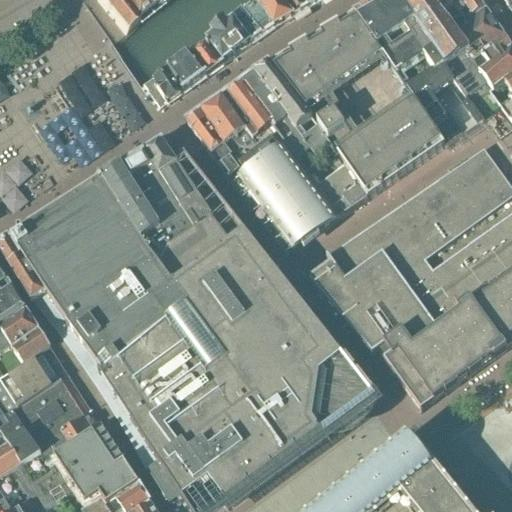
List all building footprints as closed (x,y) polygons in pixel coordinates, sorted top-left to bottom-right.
[(117,0),(95,0),(126,37),(140,25),(117,0)] [(158,0),(117,0),(140,25),(163,5),(158,0)] [(279,0),(266,0),(259,7),(276,32),(295,21),(279,0)] [(279,0),(295,21),(310,12),(300,0),(279,0)] [(300,0),(310,12),(323,4),(320,0),(300,0)] [(394,0),(389,0),(381,5),(386,16),(409,51),(404,54),(423,82),(421,84),(432,101),(446,120),(461,142),(484,126),(471,108),(470,109),(454,86),(444,72),(420,37),(394,0)] [(428,0),(394,0),(420,37),(444,72),(469,55),(465,49),(453,33),(442,19),(428,0)] [(485,13),(476,0),(428,0),(442,19),(448,14),(458,30),(453,33),(465,49),(475,42),(465,28),(485,13)] [(511,0),(501,0),(511,14),(511,0)] [(447,151),(461,142),(446,120),(432,101),(421,84),(423,82),(404,54),(409,51),(386,16),(381,5),(359,17),(356,19),(406,96),(431,132),(447,151)] [(248,16),(246,17),(264,41),(276,32),(259,7),(257,9),(253,7),(248,11),(248,16)] [(465,49),(469,55),(474,62),(503,39),(485,13),(465,28),(475,42),(465,49)] [(246,17),(235,25),(253,48),(264,41),(246,17)] [(337,161),(368,203),(447,151),(431,132),(406,96),(356,19),(270,70),(311,124),(301,132),(304,137),(306,135),(309,138),(314,133),(312,131),(315,128),(337,161)] [(214,40),(207,45),(208,46),(225,69),(253,48),(235,25),(234,23),(228,28),(226,25),(211,36),(214,40)] [(491,97),(505,86),(511,80),(511,51),(503,39),(474,62),(469,55),(444,72),(454,86),(470,109),(471,108),(490,94),(491,97)] [(207,81),(225,69),(208,46),(191,59),(207,81)] [(187,59),(167,74),(169,77),(184,98),(207,81),(191,59),(189,61),(187,59)] [(314,133),(309,138),(306,135),(304,137),(301,132),(311,124),(270,70),(257,79),(255,80),(284,119),(310,155),(323,171),(337,161),(315,128),(312,131),(314,133)] [(148,88),(163,111),(167,108),(168,109),(169,109),(184,98),(169,77),(162,81),(159,78),(146,86),(148,88)] [(255,80),(243,89),(276,134),(285,127),(288,131),(283,134),(286,137),(281,140),(283,143),(297,163),(310,155),(284,119),(255,80)] [(511,80),(505,86),(511,95),(508,98),(510,100),(499,107),(491,97),(490,94),(471,108),(484,126),(503,112),(511,124),(511,80)] [(243,89),(228,100),(227,100),(251,131),(268,153),(283,143),(281,140),(276,134),(243,89)] [(227,100),(200,118),(224,150),(251,131),(227,100)] [(188,127),(188,128),(207,153),(212,159),(224,150),(200,118),(194,122),(189,126),(188,127)] [(323,171),(311,181),(304,172),(297,163),(283,143),(268,153),(251,131),(224,150),(242,175),(233,181),(236,185),(231,189),(265,233),(286,259),(288,258),(301,249),(302,249),(342,222),(364,207),(364,206),(368,204),(368,203),(337,161),(323,171)] [(163,146),(162,146),(162,147),(147,156),(146,156),(145,157),(181,213),(210,191),(186,161),(178,168),(163,146)] [(224,150),(212,159),(212,160),(218,167),(217,168),(220,172),(226,179),(229,183),(233,180),(233,181),(242,175),(224,150)] [(314,288),(343,322),(425,264),(511,201),(511,191),(484,153),(329,259),(328,258),(327,259),(331,266),(310,281),(315,287),(314,288)] [(124,169),(122,170),(158,229),(181,213),(145,157),(143,158),(138,161),(124,169)] [(158,229),(122,170),(121,170),(121,171),(103,182),(102,182),(102,183),(151,263),(153,261),(156,265),(163,260),(162,258),(166,255),(169,254),(172,252),(158,229)] [(91,193),(89,194),(81,200),(80,199),(49,219),(110,302),(71,331),(88,355),(98,370),(102,377),(100,379),(118,403),(132,392),(157,426),(173,414),(182,426),(184,425),(204,453),(215,444),(233,431),(243,424),(264,408),(317,437),(320,435),(329,440),(377,405),(361,385),(275,369),(266,357),(261,349),(255,341),(237,318),(220,294),(202,270),(190,254),(174,266),(166,255),(162,258),(163,260),(156,265),(153,261),(151,263),(102,183),(95,187),(96,188),(90,192),(91,193)] [(224,210),(210,191),(181,213),(158,229),(172,252),(209,225),(207,222),(224,210)] [(228,215),(224,210),(207,222),(209,225),(172,252),(169,254),(166,255),(174,266),(190,254),(186,248),(222,221),(221,220),(228,215)] [(246,238),(228,215),(221,220),(222,221),(186,248),(190,254),(202,270),(246,238)] [(33,229),(23,236),(22,235),(18,238),(17,237),(10,241),(11,241),(9,241),(47,296),(52,303),(71,331),(110,302),(49,219),(33,229)] [(511,233),(505,223),(480,240),(511,284),(511,233)] [(264,261),(246,238),(202,270),(220,294),(264,261)] [(511,284),(480,240),(456,258),(511,335),(511,284)] [(0,252),(1,254),(9,267),(8,267),(20,287),(20,286),(32,305),(35,303),(39,301),(42,298),(43,299),(47,296),(9,241),(9,242),(0,247),(0,252)] [(511,335),(456,258),(443,267),(433,274),(432,275),(450,300),(476,337),(495,363),(511,350),(511,335)] [(282,284),(264,261),(220,294),(237,318),(282,284)] [(433,274),(425,264),(343,322),(372,357),(402,335),(450,300),(432,275),(433,274)] [(15,294),(0,272),(0,331),(26,313),(15,294)] [(301,307),(282,284),(237,318),(255,341),(301,307)] [(35,304),(41,312),(52,303),(47,296),(43,299),(42,298),(39,301),(35,303),(36,304),(35,304)] [(403,390),(440,363),(476,337),(450,300),(402,335),(408,343),(416,338),(420,343),(399,358),(398,357),(385,366),(403,390)] [(52,303),(41,312),(45,316),(64,341),(73,354),(82,366),(89,377),(94,383),(100,379),(102,377),(98,370),(88,355),(71,331),(52,303)] [(318,330),(301,307),(255,341),(261,349),(287,354),(318,330)] [(39,334),(39,333),(27,315),(27,314),(26,313),(0,331),(0,332),(10,350),(12,352),(39,334)] [(328,342),(318,330),(287,354),(261,349),(266,357),(299,363),(300,363),(328,342)] [(0,433),(9,428),(0,414),(0,356),(10,350),(0,332),(0,433)] [(12,352),(17,360),(24,370),(51,352),(44,341),(44,340),(43,340),(39,334),(12,352)] [(402,335),(372,357),(373,358),(378,354),(385,364),(384,364),(385,366),(398,357),(399,358),(420,343),(416,338),(408,343),(402,335)] [(458,389),(495,363),(476,337),(440,363),(458,389)] [(346,365),(328,342),(300,363),(340,370),(346,365)] [(66,376),(62,369),(61,368),(60,370),(56,363),(58,362),(53,355),(51,356),(49,353),(51,352),(24,370),(9,379),(0,385),(0,396),(14,416),(68,380),(68,379),(67,380),(65,377),(66,376)] [(361,385),(346,365),(340,370),(300,363),(299,363),(266,357),(275,369),(361,385)] [(24,370),(17,360),(3,369),(9,379),(24,370)] [(403,390),(413,404),(422,416),(458,389),(440,363),(403,390)] [(70,449),(100,429),(99,428),(100,428),(98,426),(97,427),(97,426),(95,427),(90,419),(92,418),(93,417),(92,415),(92,416),(76,390),(75,391),(72,385),(68,379),(68,380),(14,416),(38,453),(63,438),(70,449)] [(118,403),(100,379),(94,383),(110,409),(118,403)] [(132,444),(157,426),(132,392),(110,409),(124,431),(132,444)] [(0,483),(41,458),(38,453),(14,416),(0,396),(0,414),(9,428),(0,433),(0,483)] [(289,470),(325,443),(329,440),(320,435),(317,437),(264,408),(243,424),(260,446),(268,441),(289,470)] [(157,426),(132,444),(147,472),(148,472),(148,473),(170,508),(185,498),(177,487),(198,472),(211,462),(204,453),(184,425),(182,426),(173,414),(157,426)] [(289,470),(268,441),(260,446),(243,424),(233,431),(271,483),(289,470)] [(83,476),(77,467),(110,444),(100,429),(54,460),(50,453),(41,458),(44,465),(49,461),(62,482),(63,481),(67,479),(70,484),(83,476)] [(215,444),(253,496),(271,483),(233,431),(215,444)] [(464,511),(424,461),(408,442),(320,511),(464,511)] [(85,511),(103,503),(108,510),(137,490),(140,488),(110,444),(77,467),(83,476),(70,484),(67,479),(63,481),(68,488),(63,491),(66,495),(70,492),(83,511),(85,511)] [(227,511),(230,511),(253,496),(215,444),(204,453),(211,462),(198,472),(223,506),(227,511)] [(41,458),(0,483),(0,511),(53,511),(70,501),(66,495),(63,491),(68,488),(63,481),(62,482),(49,461),(44,465),(41,458)] [(196,511),(212,511),(223,506),(198,472),(177,487),(185,498),(196,511)] [(139,511),(150,505),(150,504),(147,500),(145,496),(142,492),(140,489),(140,488),(137,490),(108,510),(109,511),(139,511)] [(81,511),(73,500),(67,504),(71,511),(81,511)] [(109,511),(108,510),(103,503),(85,511),(109,511)]
